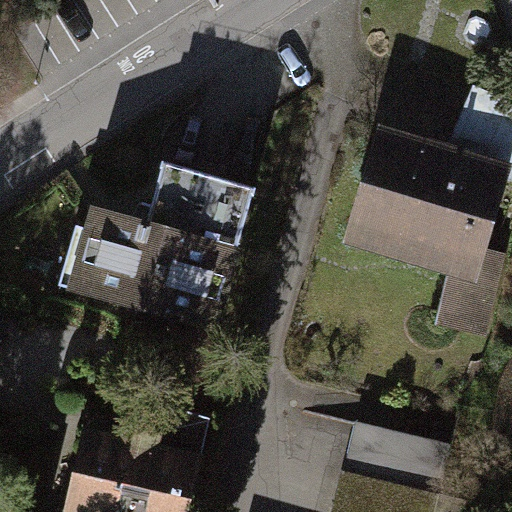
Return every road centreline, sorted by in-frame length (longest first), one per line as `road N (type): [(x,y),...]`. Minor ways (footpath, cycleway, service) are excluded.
road 1 (unknown): [(317,0),(320,52),(258,433),(261,511)]
road 2 (residential): [(254,0),(0,164)]
